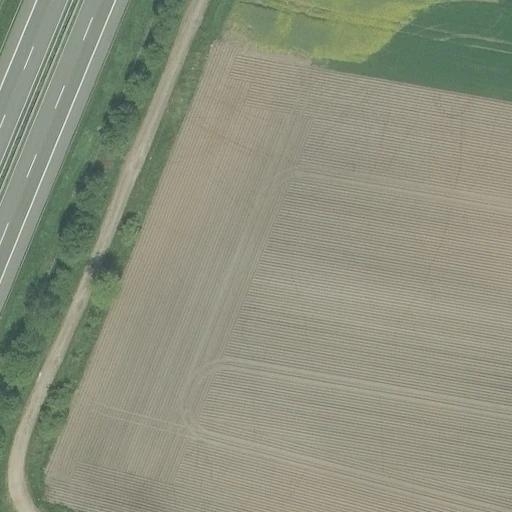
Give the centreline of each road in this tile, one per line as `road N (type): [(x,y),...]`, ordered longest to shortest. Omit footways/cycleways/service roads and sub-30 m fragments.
road 1 (track): [(206,0),(23,436),(19,500),(31,511)]
road 2 (motorway): [(0,252),(103,0)]
road 3 (motorway): [(58,0),(0,141)]
